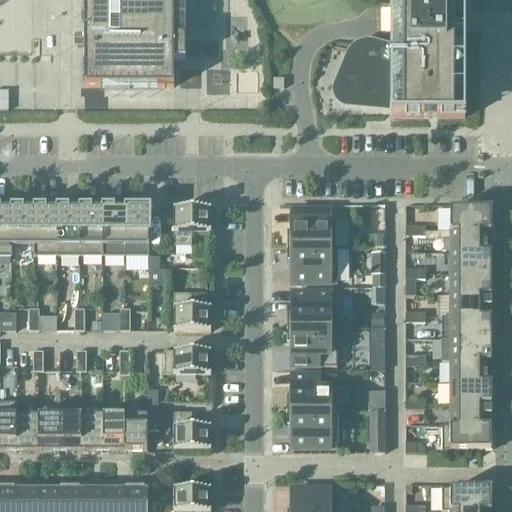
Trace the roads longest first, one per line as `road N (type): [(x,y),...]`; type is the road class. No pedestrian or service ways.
road 1 (residential): [(257,511),(256,167)]
road 2 (residential): [(0,168),(256,167)]
road 3 (residential): [(476,167),(256,167)]
